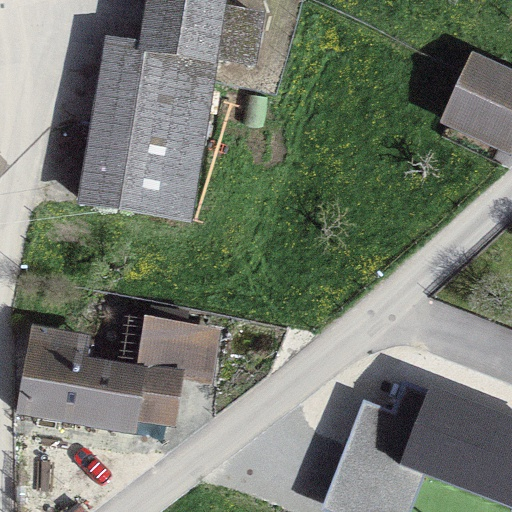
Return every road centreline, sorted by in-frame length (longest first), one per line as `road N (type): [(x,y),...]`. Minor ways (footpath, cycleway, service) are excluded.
road 1 (residential): [(10,511),(1,399),(6,200),(54,0)]
road 2 (residential): [(394,331),(153,511)]
road 3 (residential): [(511,216),(394,331)]
road 4 (residential): [(394,331),(511,374)]
